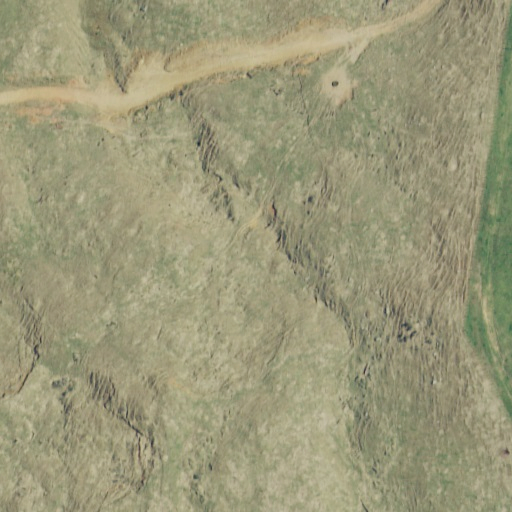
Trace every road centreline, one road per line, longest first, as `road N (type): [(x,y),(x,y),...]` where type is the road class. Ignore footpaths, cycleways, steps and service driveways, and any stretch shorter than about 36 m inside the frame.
road 1 (track): [(487,0),(479,80),(452,192),(450,286),(460,358),(511,451)]
road 2 (track): [(0,89),(101,90),(363,23),(405,0)]
